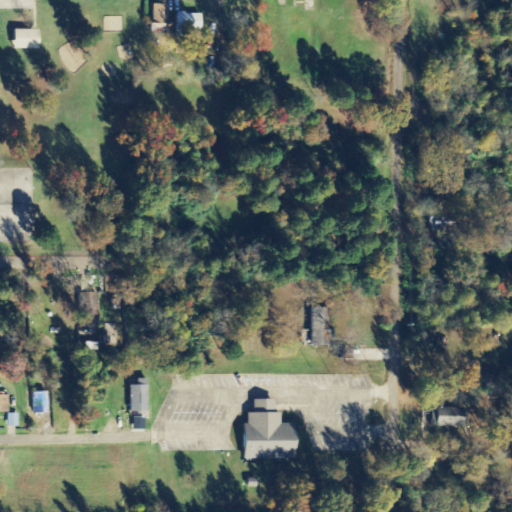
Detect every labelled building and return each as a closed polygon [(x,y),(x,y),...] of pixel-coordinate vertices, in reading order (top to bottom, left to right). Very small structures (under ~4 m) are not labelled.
[(150,2),(150,28),(166,29),(167,2),(150,2)] [(199,32),(199,14),(174,13),(174,31),(199,32)] [(36,31),(11,30),(10,49),(35,50),(36,31)] [(431,232),(458,232),(458,215),(431,215),(431,232)] [(97,293),(78,293),(79,326),(97,326),(97,293)] [(305,347),(327,348),(328,309),(309,309),(309,331),(305,331),(305,347)] [(146,382),(128,382),(127,412),(145,413),(146,382)] [(47,414),(47,392),(31,393),(32,414),(47,414)] [(0,395),(0,412),(8,412),(7,395),(0,395)] [(241,459),(292,460),(292,425),(278,425),(278,414),(271,414),(271,401),(251,401),(251,414),(241,414),(241,459)] [(429,427),(462,427),(462,409),(429,409),(429,427)]
